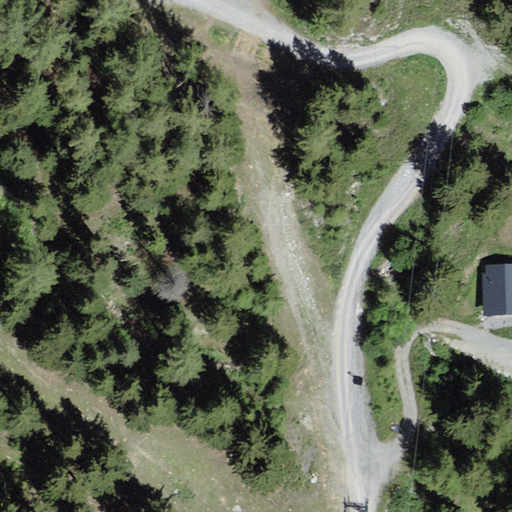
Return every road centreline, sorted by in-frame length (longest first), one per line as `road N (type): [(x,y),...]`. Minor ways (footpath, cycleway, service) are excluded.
road 1 (track): [(192,0),(272,42),(354,61),(430,44),(469,53),(478,84),(348,274),(344,321),(363,511)]
road 2 (track): [(511,332),(414,331),(401,351),(408,413),(398,445),(359,471)]
